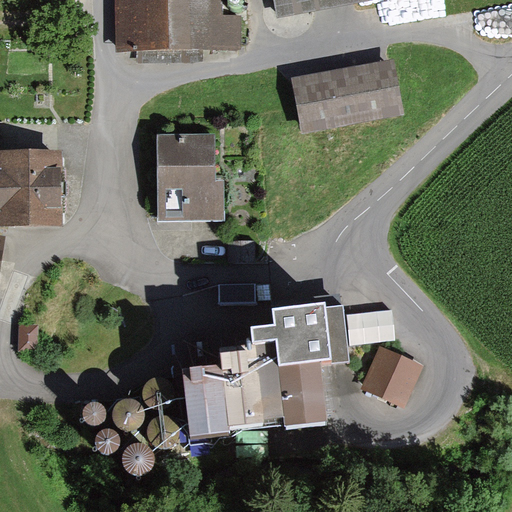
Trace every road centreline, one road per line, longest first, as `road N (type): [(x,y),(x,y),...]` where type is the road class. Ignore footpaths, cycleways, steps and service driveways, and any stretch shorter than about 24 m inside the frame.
road 1 (unclassified): [(0,342),(28,267),(91,218),(95,0)]
road 2 (unknown): [(338,240),(427,325),(442,379),(437,394),(401,420),(353,416),(333,392)]
